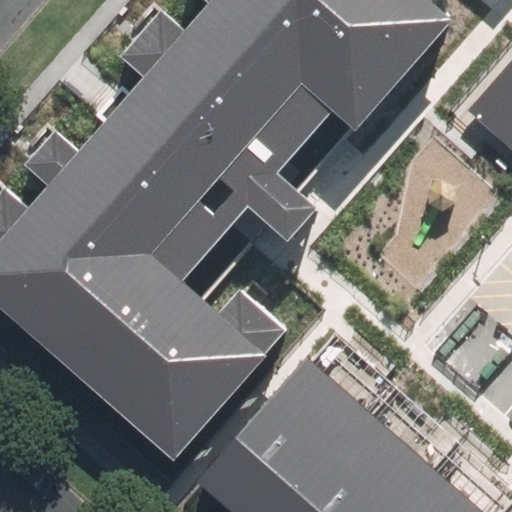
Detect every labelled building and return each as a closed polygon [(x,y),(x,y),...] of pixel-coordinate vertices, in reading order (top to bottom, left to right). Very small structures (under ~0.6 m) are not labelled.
[(241,0),(0,273),(0,309),(184,470),(275,368),(191,294),(254,223),(285,250),(323,207),(292,180),(341,124),(371,150),(469,39),(424,0),(241,0)] [(511,65),(472,111),(511,145),(511,65)] [(385,163),(331,225),(387,274),(441,212),(385,163)] [(491,379),(511,353),(511,295),(476,267),(427,328),(491,379)] [(482,511),(318,369),(210,491),(234,511),(482,511)]
